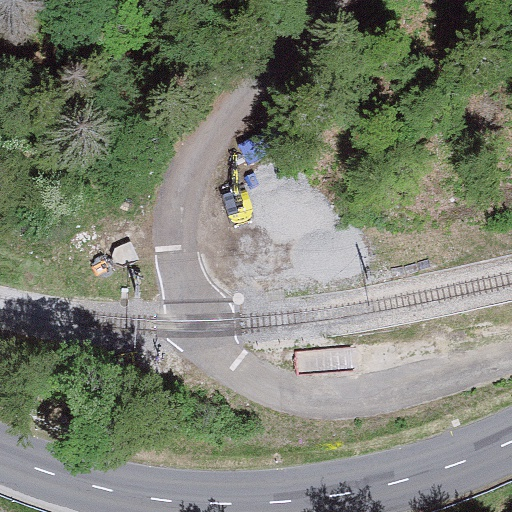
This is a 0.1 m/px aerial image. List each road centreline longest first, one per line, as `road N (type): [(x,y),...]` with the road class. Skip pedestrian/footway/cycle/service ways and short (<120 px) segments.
road 1 (track): [(340,0),(189,173),(180,248),(198,326),(233,368),(322,400),(401,395),(511,359)]
road 2 (secondary): [(511,444),(363,492),(249,507),(141,498),(0,454)]
